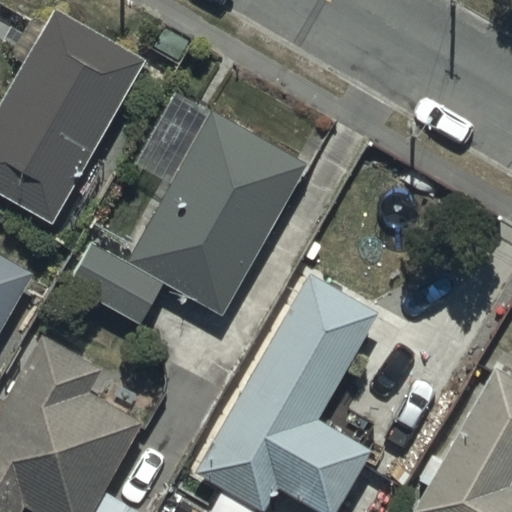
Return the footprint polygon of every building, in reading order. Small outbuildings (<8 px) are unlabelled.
[(61,0),(54,0),(0,93),(0,179),(53,210),(147,49),(61,0)] [(307,154),(213,101),(209,109),(186,96),(152,155),(176,169),(126,257),(88,236),(66,275),(142,318),(166,275),(221,306),(307,154)] [(0,320),(33,264),(0,245),(0,320)] [(201,463),(194,474),(216,487),(221,477),(264,502),(278,478),(331,508),(372,437),(318,406),(379,299),(310,260),(195,459),(201,463)] [(106,355),(42,320),(0,396),(0,501),(17,511),(25,497),(52,511),(154,511),(155,511),(104,483),(144,410),(91,381),(106,355)] [(511,365),(494,355),(413,500),(433,511),(511,511),(511,476),(511,475),(511,365)]
